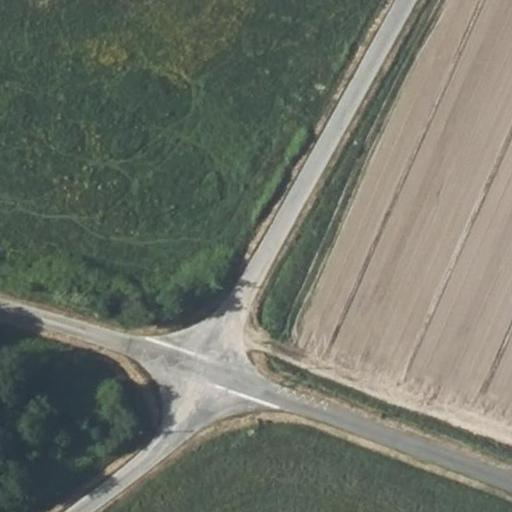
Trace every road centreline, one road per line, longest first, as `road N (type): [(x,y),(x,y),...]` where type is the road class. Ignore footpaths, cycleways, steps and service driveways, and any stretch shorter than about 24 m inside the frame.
road 1 (unclassified): [(215,373),(248,285),(405,0)]
road 2 (unclassified): [(215,373),(511,480)]
road 3 (unclassified): [(0,309),(215,373)]
road 4 (unclassified): [(81,511),(179,441),(215,373)]
